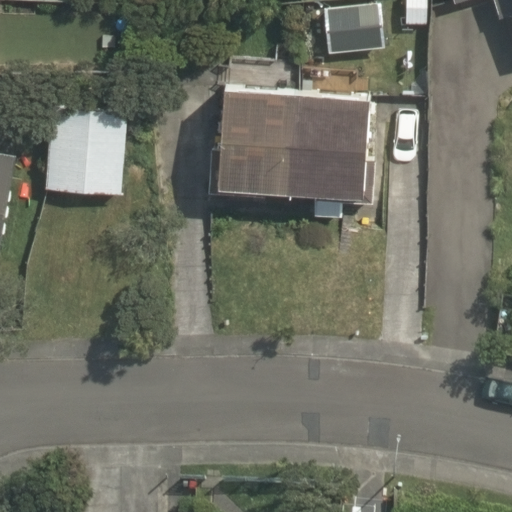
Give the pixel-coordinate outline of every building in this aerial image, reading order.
[(427,0),(407,0),(408,22),(428,22),(427,0)] [(511,0),(454,0),(455,0),(456,0),(497,0),(502,15),(511,11),(511,0)] [(266,185),(287,186),(294,85),(222,80),(218,144),(211,143),(208,189),(266,192),(266,185)] [(369,90),(294,85),(287,186),(316,188),(315,196),(372,200),(375,155),(365,154),(369,90)] [(45,185),(121,191),(128,106),(120,105),(52,100),(45,185)] [(0,263),(20,150),(0,146),(0,263)]
